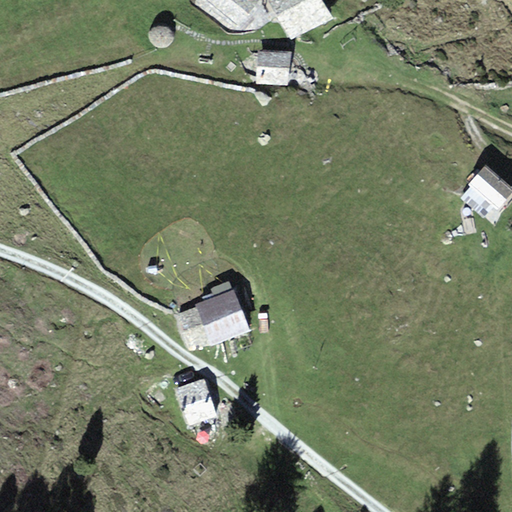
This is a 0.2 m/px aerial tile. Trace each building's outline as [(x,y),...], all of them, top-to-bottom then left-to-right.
[(257,0),(202,0),(203,0),(231,28),(248,34),(270,11),(257,0)] [(321,0),(267,0),(292,40),(333,18),(321,0)] [(291,52),(258,50),(256,84),(289,86),(291,52)] [(511,194),(480,172),(469,188),(501,211),(511,194)] [(215,298),(233,291),(229,282),(211,289),(215,298)] [(248,331),(233,291),(215,298),(177,311),(192,351),(248,331)] [(203,379),(177,388),(189,425),(216,416),(203,379)]
